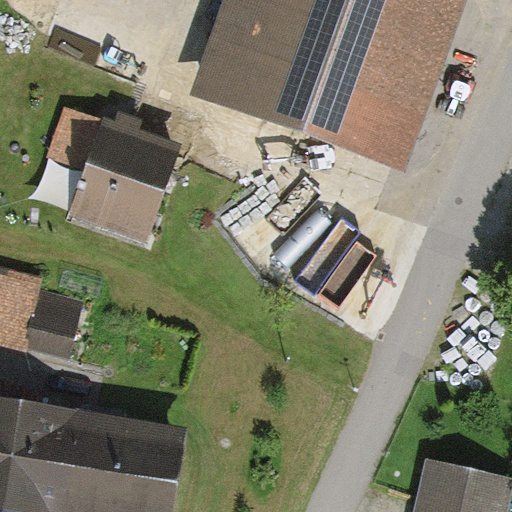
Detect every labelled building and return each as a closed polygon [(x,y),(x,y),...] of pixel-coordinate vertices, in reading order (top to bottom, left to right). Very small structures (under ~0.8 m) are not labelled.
[(237,0),(204,94),(391,161),(448,0),(237,0)] [(183,152),(79,118),(62,169),(89,178),(75,220),(153,245),(183,152)] [(43,272),(0,262),(0,339),(65,354),(77,300),(39,291),(43,272)] [(0,511),(181,511),(195,425),(0,393),(0,511)] [(500,511),(505,494),(433,478),(425,511),(500,511)]
